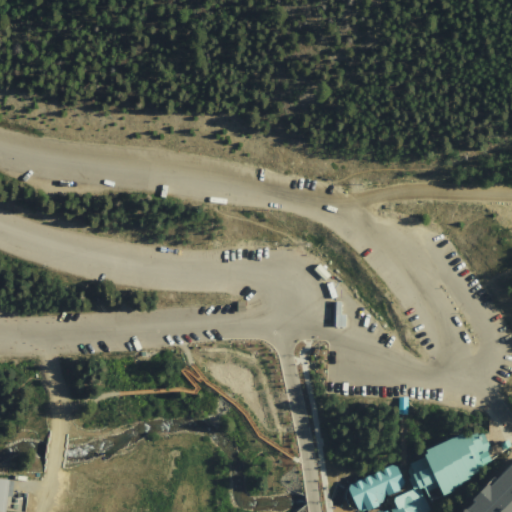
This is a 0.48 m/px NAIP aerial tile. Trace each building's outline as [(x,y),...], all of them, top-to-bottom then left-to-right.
[(322,262),(331,275),(324,280),(315,266),(322,262)] [(247,301),(239,301),(239,311),(247,311),(247,301)] [(346,401),(346,378),(355,378),(355,401),(346,401)] [(404,403),(411,403),(412,421),(404,421),(404,403)] [(433,511),(427,499),(440,494),(441,498),(484,478),(478,466),(495,458),(479,430),(463,439),(461,433),(424,450),(426,455),(408,462),(407,479),(412,491),(392,499),(395,508),(386,511),(433,511)] [(392,462),(404,488),(384,495),(382,504),(358,511),(346,487),(392,462)] [(511,476),(511,511),(480,511),(480,509),(511,476)] [(0,511),(6,511),(9,480),(0,479),(0,511)]
